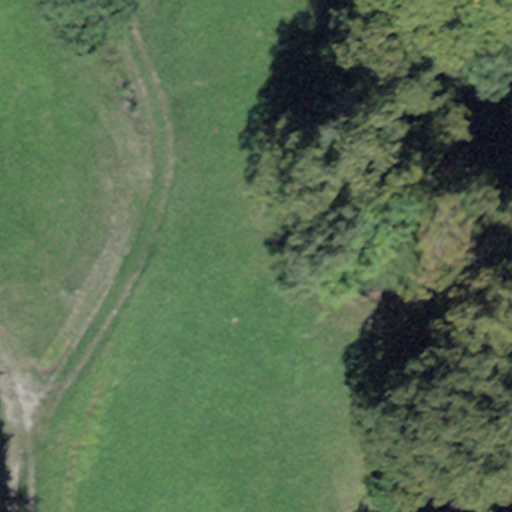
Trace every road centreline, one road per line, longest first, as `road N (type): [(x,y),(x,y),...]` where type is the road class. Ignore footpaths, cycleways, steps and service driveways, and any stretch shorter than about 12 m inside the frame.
road 1 (track): [(112,0),(161,104),(167,140),(159,183),(119,278),(52,381),(34,432),(17,435)]
road 2 (track): [(19,511),(17,435),(0,351)]
